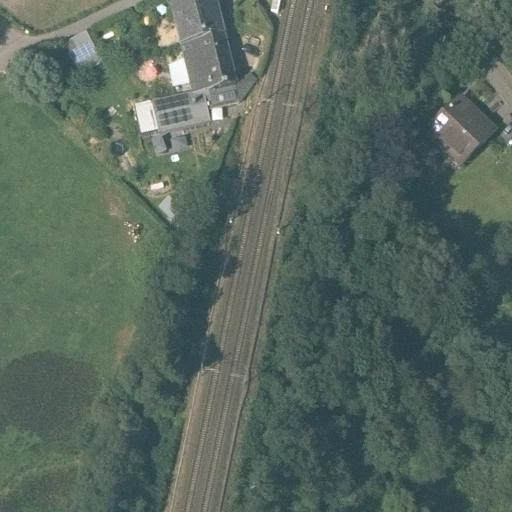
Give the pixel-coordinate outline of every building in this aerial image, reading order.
[(213,0),(170,0),(167,1),(191,102),(191,105),(203,103),(236,95),(235,91),(213,0)] [(86,43),(61,54),(74,84),(100,73),(86,43)] [(236,95),(203,103),(206,119),(239,111),(256,88),(249,81),(235,91),(236,95)] [(203,103),(191,105),(191,102),(151,111),(158,142),(209,130),(206,119),(203,103)] [(497,140),(461,103),(420,143),(456,180),(497,140)]
